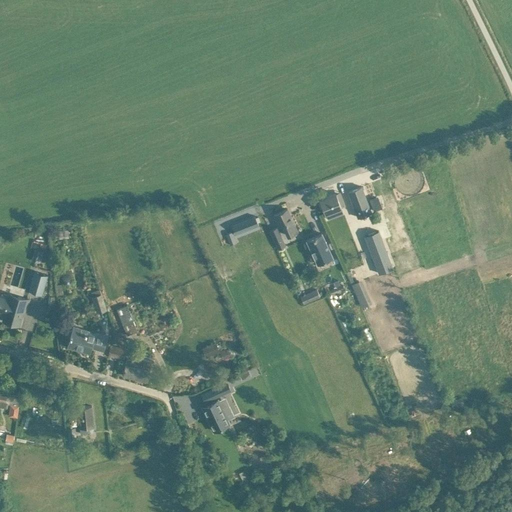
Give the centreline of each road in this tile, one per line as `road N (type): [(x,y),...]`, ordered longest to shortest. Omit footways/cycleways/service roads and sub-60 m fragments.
road 1 (unclassified): [(165,395),(0,347)]
road 2 (track): [(511,441),(375,511)]
road 3 (track): [(165,395),(204,511)]
